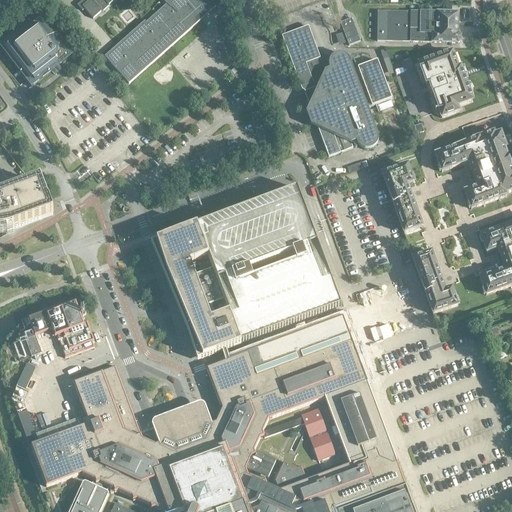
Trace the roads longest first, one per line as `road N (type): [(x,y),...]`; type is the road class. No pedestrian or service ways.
road 1 (residential): [(434,185),(461,175),(465,186),(452,191),(480,266),(447,278),(414,193)]
road 2 (unclassified): [(85,242),(295,167),(298,147)]
road 3 (residential): [(0,84),(53,164),(85,242)]
road 4 (unclassified): [(129,362),(148,416),(181,404),(175,381),(140,366)]
road 5 (residential): [(434,185),(424,157),(432,132),(511,104)]
road 6 (residential): [(298,147),(248,17)]
